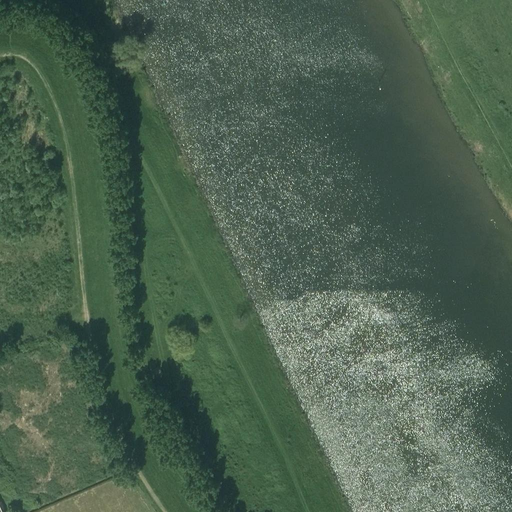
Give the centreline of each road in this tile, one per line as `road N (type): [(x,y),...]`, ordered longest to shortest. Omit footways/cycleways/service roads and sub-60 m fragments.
road 1 (track): [(164,511),(126,451),(92,357),(62,123),(32,63),(0,56)]
road 2 (track): [(310,511),(127,133)]
road 3 (track): [(428,0),(511,168)]
